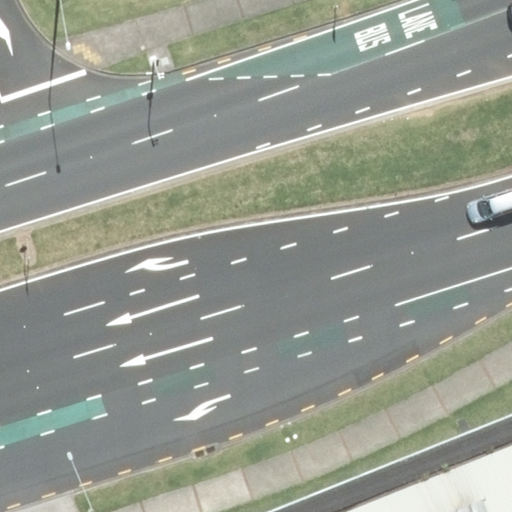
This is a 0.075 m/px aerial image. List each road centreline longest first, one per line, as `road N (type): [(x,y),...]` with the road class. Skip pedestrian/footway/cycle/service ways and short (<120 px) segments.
road 1 (primary): [(0,182),(511,7)]
road 2 (primary): [(511,229),(0,367)]
